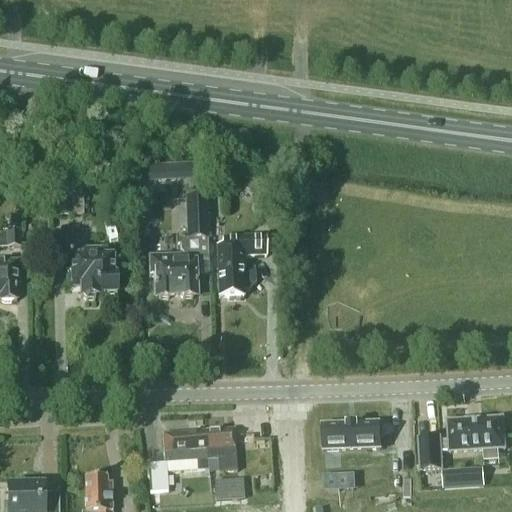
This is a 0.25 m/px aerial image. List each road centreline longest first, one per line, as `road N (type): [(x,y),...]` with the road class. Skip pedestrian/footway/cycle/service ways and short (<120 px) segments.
road 1 (primary): [(511,141),(0,69)]
road 2 (tertiary): [(0,399),(286,392)]
road 3 (tertiary): [(286,392),(511,381)]
road 4 (residential): [(286,392),(295,511)]
